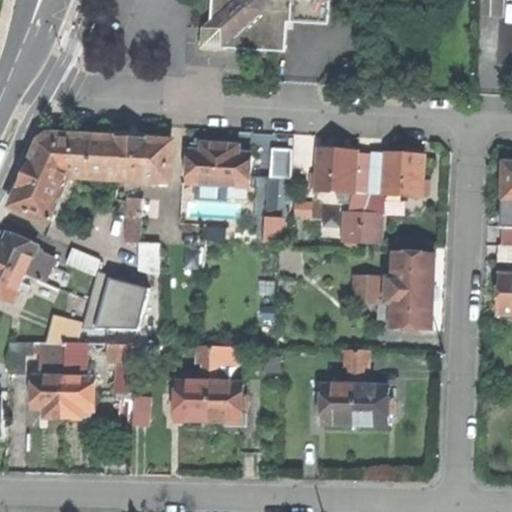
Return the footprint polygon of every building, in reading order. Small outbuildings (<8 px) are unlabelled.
[(234,42),(284,45),(288,8),(329,10),(329,0),(211,0),(209,34),(226,35),(226,42),(234,42)] [(12,207),(50,223),(70,178),(91,179),(94,139),(52,136),(41,142),(29,169),(12,207)] [(135,141),(94,139),(91,179),(171,183),(173,143),(135,141)] [(203,152),(191,151),(189,185),(251,188),(253,155),(241,155),(241,146),(224,145),(203,144),(203,152)] [(292,150),(272,149),(271,179),(288,180),(291,180),(292,150)] [(407,157),(389,156),(386,194),(424,196),(426,158),(417,158),(418,150),(413,150),(407,149),(407,157)] [(321,152),(319,190),(356,192),(359,154),(342,153),(321,152)] [(389,156),(359,154),(356,192),(358,193),(371,193),(379,194),(386,194),(389,156)] [(270,208),(292,209),(292,198),(288,198),(288,180),(271,179),(270,208)] [(365,214),(371,193),(358,193),(352,214),(365,214)] [(379,194),(371,193),(365,214),(377,215),(379,194)] [(129,215),(141,215),(142,201),(129,200),(129,215)] [(314,202),(297,201),(296,214),(314,215),(314,202)] [(503,228),(511,228),(511,202),(504,202),(503,228)] [(365,214),(352,214),(351,227),(345,227),(345,243),(363,243),(365,214)] [(377,215),(365,214),(363,243),(382,244),(383,229),(376,229),(377,215)] [(288,219),(266,218),(265,243),(286,244),(288,219)] [(511,228),(503,228),(502,245),(511,245),(511,228)] [(0,263),(28,276),(39,248),(10,235),(10,236),(3,232),(0,237),(0,238),(0,263)] [(138,270),(159,276),(160,244),(140,243),(138,270)] [(499,263),(511,263),(511,245),(502,245),(500,245),(499,263)] [(28,276),(47,284),(55,267),(57,261),(43,255),(45,250),(39,248),(28,276)] [(393,275),(384,275),(384,298),(391,298),(390,325),(431,327),(432,290),(433,251),(393,249),(393,275)] [(74,250),(69,264),(96,276),(102,261),(74,250)] [(0,296),(15,303),(28,276),(0,263),(0,296)] [(55,267),(47,284),(60,290),(68,273),(55,267)] [(350,299),(365,300),(366,272),(351,271),(350,299)] [(500,316),(511,315),(511,274),(501,275),(500,293),(500,316)] [(78,339),(106,340),(137,340),(167,341),(165,315),(126,314),(127,312),(83,312),(78,339)] [(41,413),(61,414),(63,339),(8,337),(7,371),(24,371),(25,351),(53,352),(52,373),(31,372),(29,405),(36,406),(42,406),(41,413)] [(78,414),(78,406),(84,407),(90,407),(91,374),(82,374),(83,354),(75,354),(75,339),(63,339),(61,414),(78,414)] [(112,391),(132,392),(137,340),(106,340),(106,358),(114,358),(112,391)] [(196,360),(209,360),(210,344),(197,344),(196,360)] [(209,360),(234,361),(235,345),(210,344),(209,360)] [(343,361),(356,361),(356,347),(343,347),(343,361)] [(356,361),(367,362),(368,347),(356,347),(356,361)] [(187,417),(207,418),(209,380),(174,379),(174,389),(168,389),(168,404),(174,405),(173,417),(187,417)] [(224,418),(237,419),(238,407),(243,407),(244,392),(239,392),(239,380),(209,380),(207,418),(224,418)] [(336,420),(353,421),(354,382),(322,381),(322,392),(317,392),(316,408),(322,408),(321,420),(336,420)] [(386,422),(386,410),(391,410),(392,395),(387,395),(387,383),(354,382),(353,421),(371,421),(386,422)] [(154,427),(156,397),(140,396),(137,425),(154,427)]
